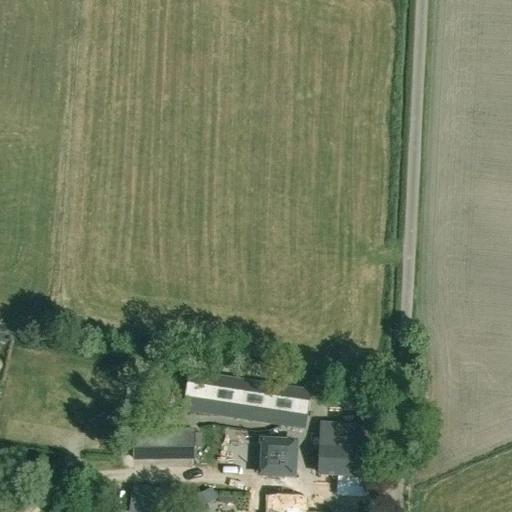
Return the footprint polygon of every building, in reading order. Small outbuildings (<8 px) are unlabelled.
[(308,427),(314,392),(148,363),(146,373),(176,378),(175,382),(182,384),(178,405),(248,416),(249,409),(261,411),(260,419),(308,427)] [(371,476),(372,434),(320,433),(319,475),(371,476)] [(132,463),(194,463),(194,438),(132,437),(132,463)] [(293,444),(261,443),(260,475),(292,476),(293,444)] [(163,511),(166,496),(134,490),(130,511),(163,511)] [(306,511),(307,499),(266,498),(265,511),(306,511)]
